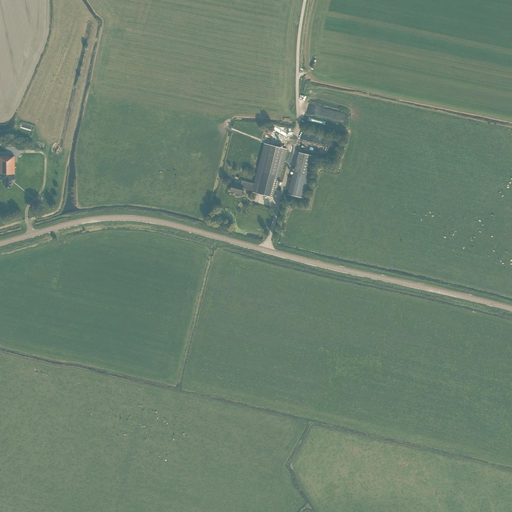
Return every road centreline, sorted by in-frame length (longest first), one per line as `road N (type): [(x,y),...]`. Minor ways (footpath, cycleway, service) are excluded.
road 1 (tertiary): [(511,309),(134,218),(0,243)]
road 2 (track): [(297,131),(305,0)]
